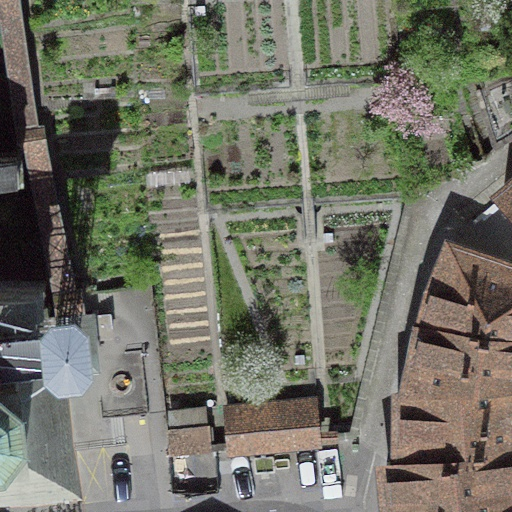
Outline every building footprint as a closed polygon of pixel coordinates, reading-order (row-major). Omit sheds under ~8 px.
[(511,268),(451,247),(437,279),(433,290),(424,321),(511,336),(511,268)] [(46,326),(51,371),(63,379),(87,377),(98,364),(94,322),(81,310),(56,312),(46,326)] [(413,374),(410,387),(403,387),(402,460),(402,461),(511,449),(511,336),(424,321),(423,326),(413,374)] [(22,398),(0,380),(0,462),(6,462),(28,433),(22,398)] [(271,406),(226,411),(229,447),(318,439),(315,402),(271,406)] [(197,427),(167,430),(170,452),(209,449),(207,426),(197,427)] [(402,460),(386,462),(391,511),(511,511),(511,449),(402,461),(402,460)]
